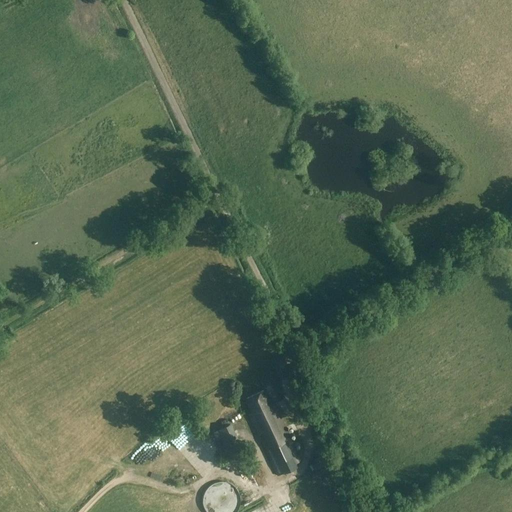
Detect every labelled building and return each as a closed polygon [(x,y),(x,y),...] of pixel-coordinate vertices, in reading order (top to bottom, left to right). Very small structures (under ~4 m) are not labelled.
[(296,467),(295,464),(300,461),(274,403),(271,405),(264,390),(246,398),(252,413),(249,414),(259,434),(262,433),(265,440),(262,442),(277,475),(296,467)] [(228,451),(240,445),(229,424),(218,430),(228,451)] [(311,461),(312,465),(309,466),(312,471),(315,469),(315,470),(332,461),(327,453),(311,461)] [(318,475),(329,471),(327,467),(316,471),(318,475)] [(248,493),(260,488),(251,469),(239,475),(248,493)] [(198,490),(205,487),(202,481),(195,484),(198,490)] [(221,505),(217,487),(208,489),(213,511),(234,511),(239,511),(236,501),(221,505)]
